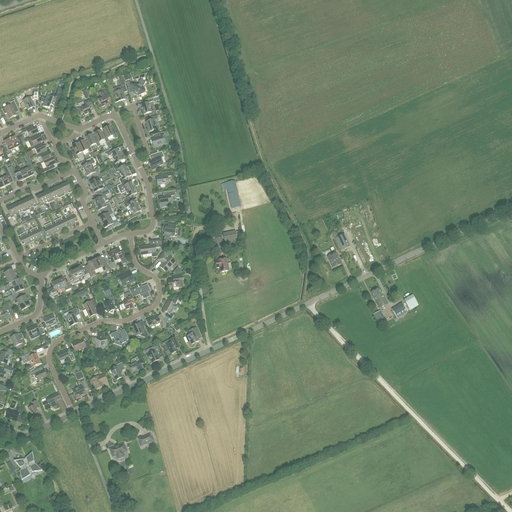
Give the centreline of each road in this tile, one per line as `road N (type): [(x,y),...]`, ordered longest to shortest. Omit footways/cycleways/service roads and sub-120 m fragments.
road 1 (unclassified): [(77,411),(511,207)]
road 2 (track): [(309,303),(509,511)]
road 3 (residential): [(73,413),(49,363),(53,345),(159,300),(159,283),(134,262),(130,234)]
